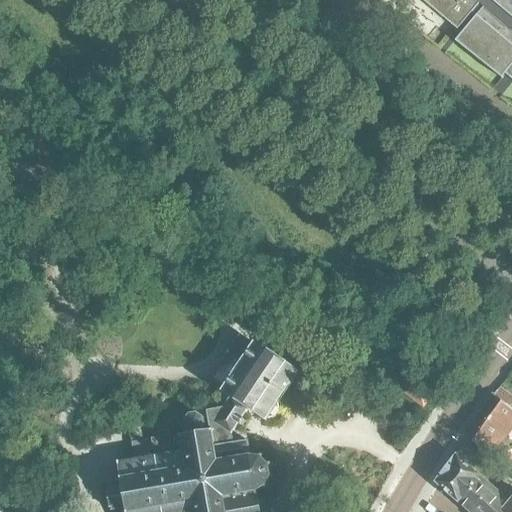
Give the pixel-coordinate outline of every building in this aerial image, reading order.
[(511,0),(420,0),(456,29),(455,31),(460,35),(454,41),(501,78),(504,74),(511,80),(511,0)] [(232,353),(245,362),(223,393),(231,398),(248,409),(264,420),(296,373),(243,337),(232,353)] [(418,377),(406,394),(422,405),(434,388),(418,377)] [(492,396),(462,437),(491,458),(511,430),(511,396),(500,387),(492,396)] [(210,432),(200,434),(199,431),(204,425),(203,417),(197,413),(188,414),(183,420),(185,428),(192,433),(192,435),(173,438),(173,436),(142,441),(138,419),(128,421),(135,459),(117,462),(121,484),(106,487),(110,511),(125,509),(125,511),(259,511),(256,492),(265,487),(270,477),(268,466),(260,458),(251,457),(248,441),(233,444),(231,433),(248,409),(231,398),(223,409),(206,412),(210,432)] [(511,511),(511,498),(509,502),(486,483),(494,473),(465,448),(461,449),(457,454),(433,482),(467,511),(511,511)]
